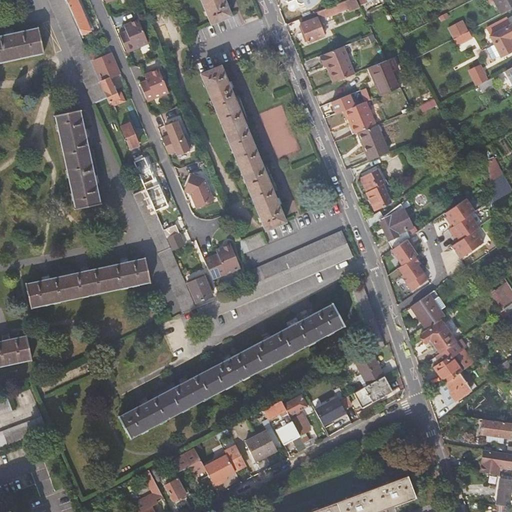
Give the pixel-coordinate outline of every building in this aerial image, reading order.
[(64,0),(47,0),(57,23),(92,104),(107,98),(100,82),(90,60),(87,53),(76,25),(64,0)] [(76,0),(66,0),(81,33),(89,30),(76,0)] [(80,0),(76,0),(89,30),(92,28),(80,0)] [(201,0),(211,23),(231,15),(225,0),(201,0)] [(298,7),(299,6),(296,0),(292,0),(288,2),(287,3),(287,6),(289,9),(291,10),(294,10),(297,9),(298,7)] [(311,14),(299,19),(309,43),(324,36),(318,22),(320,21),(320,20),(340,11),(339,10),(345,7),(347,10),(358,5),(355,0),(345,0),(331,6),(316,12),(318,17),(313,19),(311,14)] [(511,0),(493,0),(502,15),(511,9),(511,0)] [(448,19),(445,14),(440,17),(443,22),(448,19)] [(126,52),(148,43),(138,19),(123,25),(125,30),(118,33),(126,52)] [(511,26),(509,20),(499,25),(502,32),(492,37),(502,57),(511,51),(511,26)] [(458,37),(468,32),(462,21),(452,26),(458,37)] [(488,31),(492,37),(502,32),(499,25),(488,31)] [(458,37),(452,26),(449,28),(455,39),(455,38),(458,37)] [(0,35),(0,61),(41,52),(37,28),(0,35)] [(458,37),(455,38),(460,47),(473,40),(469,32),(468,32),(458,37)] [(333,82),(354,74),(342,46),(319,56),(324,67),(327,66),(333,82)] [(87,53),(90,60),(104,54),(101,47),(87,53)] [(120,73),(111,51),(104,54),(90,60),(100,82),(101,81),(112,107),(115,105),(121,103),(125,101),(121,91),(117,93),(110,77),(117,74),(120,73)] [(381,95),(400,87),(403,86),(392,58),(386,60),(370,67),(381,95)] [(256,208),(264,228),(285,220),(237,103),(221,65),(200,73),(256,208)] [(146,100),(168,91),(159,67),(144,73),(146,79),(139,82),(146,100)] [(479,87),(480,86),(488,82),(480,68),(472,73),(479,87)] [(123,87),(126,86),(120,73),(117,74),(123,87)] [(368,88),(361,91),(365,101),(373,98),(368,88)] [(350,94),(331,102),(332,104),(336,113),(342,110),(354,105),(350,94)] [(365,101),(354,105),(342,110),(345,119),(348,118),(354,133),(356,132),(375,124),(365,101)] [(52,115),(72,209),(98,203),(76,110),(52,115)] [(168,134),(162,136),(170,156),(191,147),(180,118),(164,124),(168,134)] [(377,123),(375,124),(356,132),(367,160),(388,151),(377,123)] [(121,128),(131,150),(139,146),(140,146),(130,124),(121,128)] [(141,150),(132,154),(136,161),(144,158),(141,150)] [(134,162),(145,188),(145,189),(149,187),(146,181),(153,179),(144,158),(136,161),(134,162)] [(489,175),(490,182),(504,173),(495,158),(488,162),(489,175)] [(366,191),(383,183),(384,182),(377,168),(360,177),(366,191)] [(183,184),(186,186),(192,172),(188,171),(183,184)] [(205,178),(192,172),(186,186),(184,190),(194,194),(192,198),(196,206),(214,199),(205,178)] [(366,191),(365,192),(374,209),(392,200),(383,183),(366,191)] [(148,189),(157,208),(166,204),(156,184),(148,189)] [(184,313),(195,308),(171,250),(166,237),(158,220),(155,211),(145,189),(145,188),(134,193),(172,285),(184,313)] [(466,198),(444,212),(452,225),(474,211),(466,198)] [(401,201),(396,205),(411,236),(416,233),(401,201)] [(407,239),(411,236),(396,205),(382,215),(379,217),(382,224),(384,228),(394,248),(398,245),(407,239)] [(155,211),(158,220),(167,216),(164,207),(155,211)] [(366,219),(368,225),(379,217),(382,215),(380,210),(366,219)] [(469,215),(447,229),(456,242),(478,228),(469,215)] [(474,231),(452,246),(461,259),(483,245),(474,231)] [(177,232),(166,237),(171,250),(183,245),(177,232)] [(394,248),(391,250),(402,265),(415,257),(418,255),(407,239),(394,248)] [(255,282),(220,297),(195,308),(201,320),(251,298),(351,254),(346,242),(340,245),(333,248),(327,251),(321,253),(315,256),(309,258),(302,261),(297,264),(290,266),(290,267),(289,266),(288,266),(287,266),(287,267),(287,268),(285,269),(279,272),(273,274),(267,277),(261,279),(255,282)] [(204,259),(212,279),(240,266),(230,243),(215,249),(217,254),(204,259)] [(402,265),(397,268),(411,290),(429,279),(415,257),(402,265)] [(29,306),(147,281),(143,259),(24,284),(29,306)] [(508,283),(503,275),(498,278),(504,287),(508,283)] [(196,303),(212,296),(210,292),(213,291),(207,277),(188,285),(196,303)] [(350,286),(368,342),(370,349),(384,345),(363,282),(350,286)] [(428,293),(411,305),(426,328),(440,318),(444,316),(428,293)] [(118,414),(130,437),(146,428),(248,373),(344,322),(332,300),(221,360),(118,414)] [(451,311),(444,316),(440,318),(441,320),(443,323),(453,315),(451,311)] [(441,320),(436,323),(441,331),(446,327),(443,323),(441,320)] [(441,331),(436,323),(420,334),(426,342),(428,340),(437,352),(455,339),(446,327),(441,331)] [(0,365),(29,359),(25,337),(0,342),(0,365)] [(443,382),(460,370),(470,362),(461,349),(464,347),(458,339),(434,356),(438,361),(431,366),(443,382)] [(371,353),(351,363),(364,386),(383,376),(371,353)] [(497,378),(507,371),(502,363),(492,370),(497,378)] [(460,370),(443,382),(442,383),(452,398),(454,399),(472,386),(460,370)] [(331,374),(325,377),(338,400),(343,397),(331,374)] [(383,376),(364,386),(352,393),(360,407),(390,391),(383,376)] [(442,383),(436,387),(446,402),(452,398),(442,383)] [(285,398),(280,400),(288,414),(306,404),(301,393),(287,401),(285,398)] [(0,413),(13,409),(8,395),(0,398),(0,413)] [(345,396),(343,397),(338,400),(344,410),(350,407),(345,396)] [(280,400),(262,410),(267,419),(280,414),(285,424),(275,429),(278,435),(280,434),(284,442),(291,438),(298,452),(305,448),(301,440),(293,425),(290,419),(288,414),(280,400)] [(293,425),(301,440),(307,437),(304,432),(310,429),(301,413),(290,419),(293,425)] [(0,446),(48,429),(42,416),(0,430),(0,446)] [(510,422),(499,421),(499,424),(482,421),(480,434),(508,438),(510,422)] [(254,460),(276,449),(266,431),(245,442),(254,460)] [(204,466),(193,446),(171,458),(178,472),(189,466),(195,476),(206,470),(204,466)] [(226,454),(234,469),(245,463),(237,447),(226,453),(226,454)] [(511,453),(509,453),(484,449),(480,471),(500,474),(501,467),(511,468),(511,453)] [(234,469),(226,454),(204,466),(206,470),(209,475),(215,487),(223,483),(221,479),(226,476),(235,472),(234,469)] [(215,487),(209,475),(201,479),(208,492),(215,487)] [(406,476),(308,511),(372,511),(413,497),(406,476)] [(497,504),(510,506),(511,491),(511,479),(503,478),(501,477),(497,504)] [(178,478),(165,484),(173,500),(186,493),(178,478)] [(157,504),(156,501),(162,498),(153,479),(146,482),(152,494),(140,500),(145,508),(137,511),(153,511),(151,507),(157,504)]
